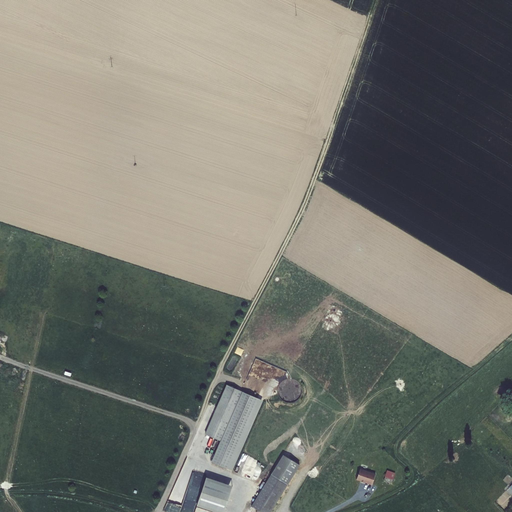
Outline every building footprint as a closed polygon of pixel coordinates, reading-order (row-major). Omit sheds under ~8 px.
[(234,467),(264,398),(229,382),(208,430),(223,437),(214,458),(234,467)] [(282,453),(270,475),(287,485),(299,464),(282,453)] [(365,480),(372,483),(376,473),(361,467),(357,477),(362,479),(364,480),(365,480)] [(386,473),(384,480),(392,483),(393,479),(388,477),(389,474),(386,473)] [(270,475),(250,508),(256,511),(270,511),(287,485),(270,475)] [(207,511),(224,511),(232,488),(206,480),(197,509),(207,511)]
